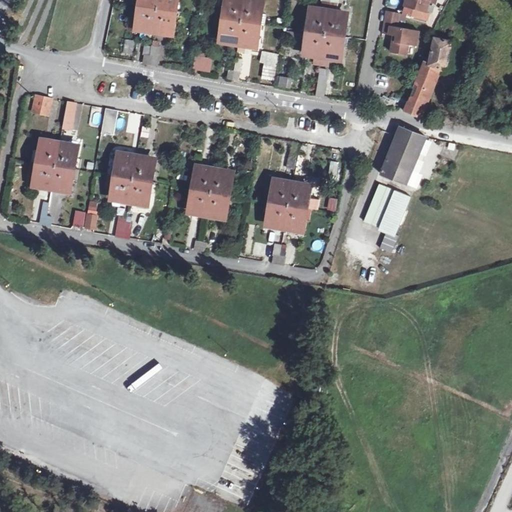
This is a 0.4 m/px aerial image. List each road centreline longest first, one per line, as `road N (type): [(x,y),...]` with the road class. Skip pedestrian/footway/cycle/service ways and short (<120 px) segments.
road 1 (residential): [(356,144),(321,275),(0,215)]
road 2 (residential): [(360,112),(92,62)]
road 3 (residential): [(360,112),(511,141)]
road 4 (residential): [(0,204),(21,80)]
